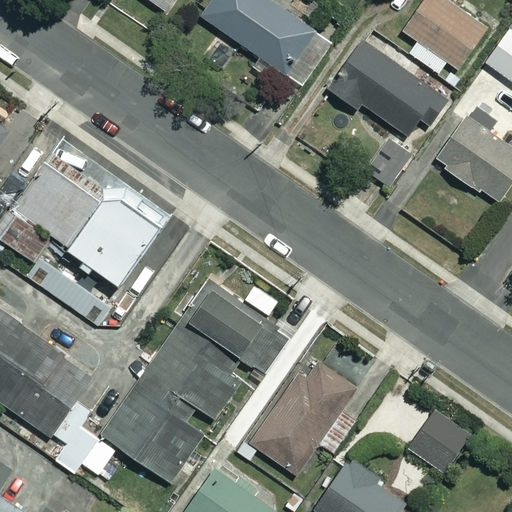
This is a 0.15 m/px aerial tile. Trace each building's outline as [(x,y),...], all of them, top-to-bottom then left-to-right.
[(170,0),(152,0),(164,9),(170,0)] [(207,0),(200,10),(278,71),(312,26),(278,0),(207,0)] [(421,0),(403,28),(418,38),(410,50),(441,70),(449,58),(459,64),(484,25),(446,0),(421,0)] [(511,28),(508,26),(479,65),(511,88),(511,28)] [(446,94),(362,38),(330,87),(358,105),(361,101),(407,132),(418,116),(428,122),(446,94)] [(511,182),(511,143),(463,112),(434,157),(500,201),(511,182)] [(0,141),(9,127),(0,121),(0,141)] [(410,155),(386,137),(364,167),(389,184),(410,155)] [(98,197),(46,159),(0,221),(0,234),(33,260),(53,232),(121,283),(163,226),(107,184),(98,197)] [(287,333),(211,279),(103,431),(169,478),(236,384),(227,379),(243,357),(261,370),(287,333)] [(0,398),(66,444),(56,458),(73,470),(80,460),(99,472),(115,449),(81,425),(92,409),(75,398),(91,374),(0,310),(0,398)] [(356,386),(315,357),(295,383),(290,380),(248,438),(296,472),(319,440),(333,450),(356,419),(340,408),(356,386)] [(471,432),(435,408),(409,446),(445,471),(471,432)] [(395,511),(408,494),(349,454),(310,511),(395,511)] [(0,485),(9,472),(0,465),(0,511),(48,511),(38,505),(33,511),(23,511),(0,496),(0,485)] [(274,511),(278,506),(219,465),(188,510),(190,511),(274,511)]
